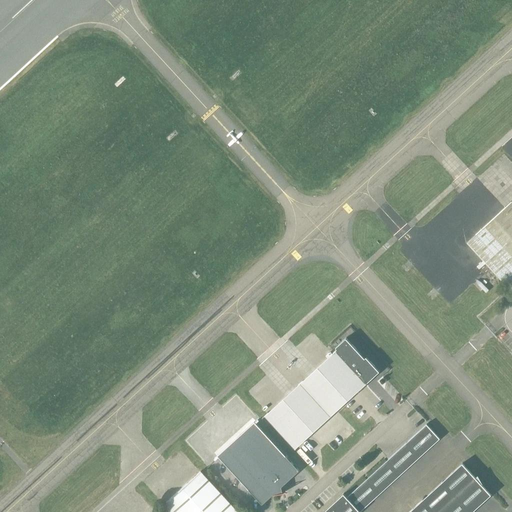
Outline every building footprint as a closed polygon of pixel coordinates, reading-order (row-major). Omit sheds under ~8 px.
[(511,201),(467,243),(506,286),(511,280),(511,201)] [(333,354),(307,378),(303,382),(302,381),(298,386),(285,398),(268,413),(262,418),(262,419),(265,416),(295,449),(379,372),(366,357),(364,359),(360,354),(362,353),(356,347),(354,348),(346,338),(335,348),(337,350),(332,354),(333,354)] [(299,471),(255,423),(218,457),(262,505),(272,496),(282,493),(281,487),(299,471)] [(360,511),(380,494),(400,476),(420,458),(440,440),(426,425),(406,443),(387,461),(367,480),(347,498),(344,494),(343,494),(324,511),(360,511)] [(409,511),(472,511),(491,496),(462,464),(409,511)] [(235,511),(200,472),(163,506),(168,511),(235,511)]
